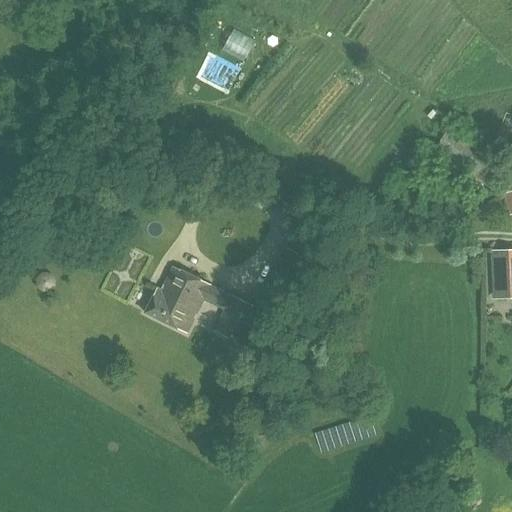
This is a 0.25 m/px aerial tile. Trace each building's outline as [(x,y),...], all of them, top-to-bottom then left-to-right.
[(467,174),(493,190),(508,164),(448,128),(437,146),(470,167),(467,174)] [(511,190),(503,194),(510,214),(511,213),(511,190)] [(267,286),(295,299),(315,260),(287,247),(267,286)] [(511,247),(490,249),(492,299),(511,297),(511,247)] [(214,330),(245,345),(263,309),(229,294),(210,285),(173,267),(162,290),(158,288),(154,297),(153,296),(145,313),(177,329),(178,328),(187,333),(203,300),(224,310),(214,330)]
